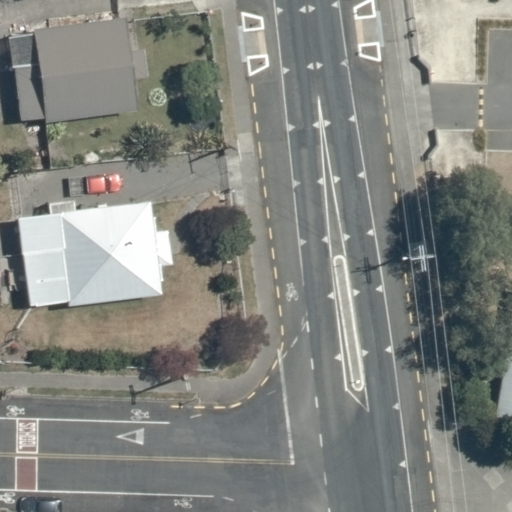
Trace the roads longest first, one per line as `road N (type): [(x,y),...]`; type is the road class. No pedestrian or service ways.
road 1 (unclassified): [(365,463),(306,0)]
road 2 (residential): [(365,463),(0,453)]
